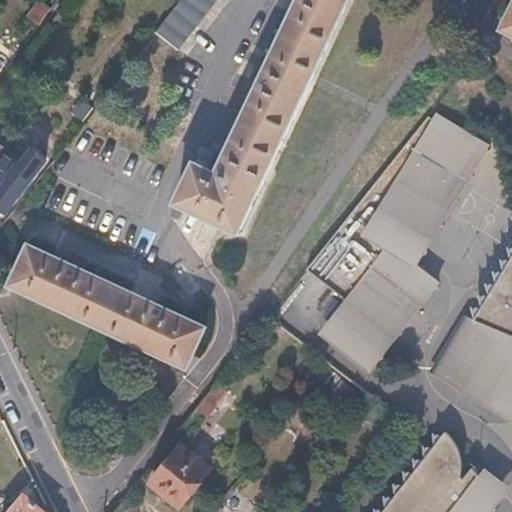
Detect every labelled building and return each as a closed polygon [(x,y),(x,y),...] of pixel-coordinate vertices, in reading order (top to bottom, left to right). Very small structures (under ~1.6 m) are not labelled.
[(219,0),(181,0),(157,31),(180,49),(219,0)] [(261,61),(252,80),(261,85),(230,152),(220,148),(212,167),(196,160),(177,202),(243,232),(350,0),(300,0),(269,64),(261,61)] [(91,108),(82,101),(72,113),(82,121),(91,108)] [(442,281),(427,270),(421,264),(492,144),(435,109),(307,270),(345,299),(320,333),(371,372),(442,281)] [(20,168),(4,156),(0,161),(0,207),(5,212),(45,161),(33,152),(20,168)] [(27,244),(8,285),(188,368),(207,328),(83,270),(86,262),(68,253),(65,262),(27,244)] [(511,260),(476,320),(465,313),(430,372),(511,422),(511,260)] [(231,388),(220,379),(177,433),(189,442),(231,388)] [(447,432),(383,511),(472,511),(467,507),(472,505),(477,499),(481,491),(481,482),(477,473),(473,468),(464,479),(461,477),(462,473),(462,463),(461,455),(456,444),(452,438),(451,438),(447,432)] [(210,467),(180,444),(152,481),(181,505),(210,467)] [(43,511),(25,497),(13,511),(43,511)] [(133,511),(135,506),(125,499),(114,511),(133,511)]
